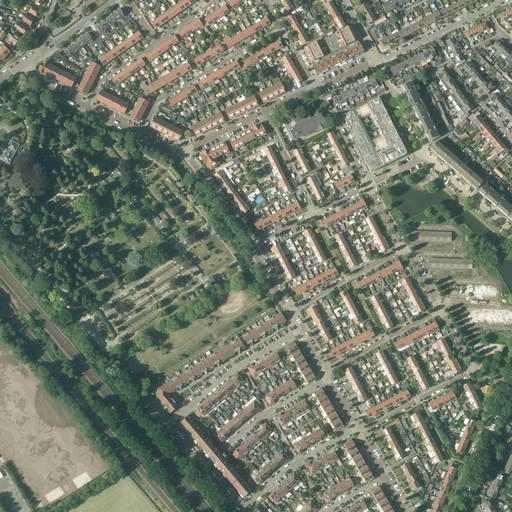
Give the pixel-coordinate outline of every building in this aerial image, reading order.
[(71,11),(80,3),(77,0),(74,0),(67,6),(71,11)] [(149,9),(148,7),(147,5),(145,3),(142,0),(136,0),(139,4),(141,2),(146,8),(144,10),(145,12),(149,9)] [(172,0),(170,1),(174,7),(172,9),(176,15),(181,11),(177,5),(175,3),(172,0)] [(238,5),(234,0),(232,0),(229,3),(233,9),(236,7),(238,10),(238,9),(240,12),(242,11),(240,8),(238,5)] [(391,0),(386,2),(391,11),(395,8),(391,0)] [(396,0),(391,0),(395,8),(400,6),(396,0)] [(461,1),(456,3),(459,10),(465,7),(462,0),(461,1)] [(325,4),(328,9),(334,6),(331,1),(327,3),(326,1),(323,2),(324,5),(325,4)] [(178,4),(177,5),(181,11),(186,8),(182,2),(178,4)] [(290,2),(284,5),(287,11),(293,8),(290,2)] [(386,2),(382,5),(386,13),(391,11),(386,2)] [(371,6),(368,7),(366,3),(360,7),(363,12),(369,9),(371,8),(372,8),(371,6)] [(455,4),(450,6),(453,13),(459,10),(456,3),(455,4)] [(29,13),(30,12),(37,16),(39,11),(29,5),(27,8),(28,8),(26,11),(29,13)] [(220,9),(224,15),(229,12),(225,5),(220,9)] [(328,9),(331,14),(337,11),(334,6),(328,9)] [(449,7),(444,9),(447,16),(453,13),(450,6),(449,7)] [(363,12),(366,18),(372,14),(374,14),(372,11),(373,11),(371,8),(369,9),(363,12)] [(117,10),(116,11),(124,22),(124,21),(126,24),(131,20),(129,18),(130,17),(129,16),(127,18),(125,15),(120,9),(118,11),(117,10)] [(169,11),(167,12),(171,18),(176,15),(172,9),(169,11)] [(219,18),(224,15),(220,9),(215,12),(219,18)] [(443,10),(438,12),(441,19),(447,16),(444,9),(443,10)] [(431,13),(432,15),(435,21),(441,19),(438,12),(437,10),(431,13)] [(112,14),(117,21),(119,19),(122,23),(124,22),(116,11),(115,12),(115,13),(114,14),(114,13),(112,14)] [(337,11),(331,14),(329,16),(330,18),(332,17),(334,20),(340,16),(337,11)] [(165,14),(162,16),(166,22),(171,18),(167,12),(165,14)] [(214,22),(219,18),(215,12),(210,16),(214,22)] [(291,23),(296,20),(295,17),(297,16),(297,15),(299,14),(298,12),(293,14),(288,18),(291,23)] [(505,21),(508,20),(505,13),(500,16),(503,23),(505,22),(505,21)] [(31,25),(34,21),(25,14),(23,17),(26,19),(24,21),(31,25)] [(109,17),(108,18),(116,28),(118,27),(115,23),(117,21),(112,14),(110,16),(111,16),(110,17),(109,17)] [(375,20),(372,14),(366,18),(369,23),(375,20)] [(426,17),(424,18),(427,25),(435,21),(432,15),(429,17),(428,16),(426,17)] [(161,25),(166,22),(162,16),(157,19),(161,25)] [(209,25),(214,22),(210,16),(205,19),(209,25)] [(334,20),(337,25),(343,21),(340,16),(334,20)] [(386,20),(385,16),(375,22),(377,25),(386,20)] [(267,17),(261,20),(265,27),(271,24),(267,17)] [(103,21),(108,28),(111,26),(113,30),(116,28),(108,18),(106,19),(106,20),(105,21),(105,20),(104,21),(103,21)] [(418,22),(417,23),(420,29),(427,25),(424,18),(420,20),(420,21),(418,22)] [(156,29),(161,25),(157,19),(152,23),(156,29)] [(193,22),(198,28),(203,25),(198,19),(193,22)] [(259,22),(256,24),(260,30),(265,27),(261,20),(260,19),(258,20),(259,22)] [(297,20),(296,20),(291,23),(294,28),(299,25),(304,22),(303,20),(301,22),(299,19),(297,20)] [(101,23),(99,24),(104,31),(107,35),(109,33),(106,30),(108,28),(103,21),(102,22),(102,23),(102,24),(101,23)] [(343,21),(337,25),(340,30),(346,26),(343,21)] [(17,30),(17,29),(25,34),(27,29),(20,24),(18,22),(18,23),(15,27),(15,28),(17,30)] [(189,25),(193,32),(198,28),(193,22),(189,25)] [(304,22),(299,25),(294,28),(297,33),(302,30),(301,27),(303,26),(303,25),(306,24),(304,22)] [(486,22),(480,25),(483,31),(487,30),(488,32),(490,30),(486,22)] [(412,25),(411,26),(414,32),(420,29),(417,23),(412,25)] [(102,33),(105,36),(107,35),(104,31),(99,24),(98,25),(98,26),(96,28),(99,31),(98,31),(98,32),(100,34),(101,33),(101,34),(102,33)] [(256,24),(251,27),(255,33),(260,30),(256,24)] [(193,32),(189,25),(184,29),(188,35),(193,32)] [(249,29),(246,30),(250,36),(255,33),(251,27),(250,25),(248,27),(249,29)] [(312,62),(314,66),(319,63),(325,61),(331,58),(337,55),(342,52),(348,49),(354,46),(359,44),(358,42),(359,42),(358,42),(357,40),(358,40),(351,25),(335,33),(334,34),(332,34),(331,35),(330,36),(328,36),(327,37),(325,38),(324,38),(322,39),(320,40),(318,41),(317,40),(315,41),(316,42),(314,43),(312,44),(310,45),(307,46),(305,48),(304,48),(312,62)] [(403,27),(404,29),(405,29),(408,35),(414,32),(411,26),(408,27),(407,25),(403,27)] [(480,25),(475,28),(479,36),(481,35),(480,33),(483,31),(480,25)] [(475,28),(470,30),(473,37),(476,35),(477,37),(479,36),(475,28)] [(188,35),(184,29),(178,33),(180,35),(183,39),(188,35)] [(399,31),(399,32),(402,38),(408,35),(405,29),(404,29),(399,31)] [(15,46),(19,42),(10,36),(11,35),(5,30),(4,31),(3,31),(0,35),(0,41),(2,42),(6,35),(11,39),(9,41),(9,42),(8,43),(14,47),(15,46)] [(246,30),(241,33),(245,39),(250,36),(246,30)] [(300,39),(305,35),(302,30),(297,33),(300,39)] [(468,39),(473,37),(470,30),(465,33),(468,39)] [(245,39),(241,33),(240,31),(235,34),(236,36),(240,42),(245,39)] [(139,32),(134,35),(139,41),(143,38),(139,32)] [(393,35),(396,41),(402,38),(399,32),(393,35)] [(13,36),(11,35),(10,36),(19,42),(22,38),(15,33),(13,36)] [(86,34),(84,36),(92,46),(97,43),(95,40),(93,39),(93,38),(92,36),(91,36),(90,36),(88,33),(87,34),(87,35),(86,34)] [(134,35),(129,39),(134,45),(139,41),(134,35)] [(170,39),(174,45),(179,42),(174,35),(170,39)] [(308,40),(305,35),(300,39),(303,44),(308,40)] [(390,44),(387,38),(386,38),(385,35),(382,37),(383,39),(380,41),(383,47),(390,44)] [(387,38),(390,44),(396,41),(393,35),(387,38)] [(447,41),(450,46),(458,42),(464,39),(462,35),(459,36),(460,38),(457,40),(455,37),(447,41)] [(92,46),(84,36),(82,37),(83,38),(82,38),(80,39),(85,46),(87,44),(90,47),(90,48),(92,46)] [(236,36),(231,39),(235,45),(240,42),(236,36)] [(97,43),(102,49),(104,47),(101,43),(98,38),(95,40),(97,43)] [(229,48),(235,45),(231,39),(231,38),(225,41),(226,43),(229,48)] [(76,42),(84,52),(86,51),(83,47),(85,46),(80,39),(79,40),(79,41),(78,41),(77,41),(76,42)] [(124,42),(129,48),(134,45),(129,39),(124,42)] [(170,39),(165,42),(169,48),(174,45),(170,39)] [(274,44),(277,50),(283,47),(280,40),(274,44)] [(498,50),(502,44),(502,43),(500,41),(499,42),(497,40),(493,46),(498,50)] [(489,41),(483,44),(485,49),(492,46),(489,41)] [(82,54),(84,52),(76,42),(75,43),(75,44),(74,45),(73,44),(72,45),(77,52),(79,50),(82,54)] [(120,45),(124,51),(129,48),(124,42),(120,45)] [(165,42),(160,46),(164,52),(169,48),(165,42)] [(450,46),(452,52),(458,49),(461,48),(464,46),(463,43),(460,45),(459,45),(458,42),(450,46)] [(215,48),(218,54),(223,51),(221,47),(219,44),(218,43),(216,44),(217,47),(215,48)] [(359,44),(354,46),(359,56),(364,53),(360,43),(359,44)] [(269,47),(272,53),(277,50),(274,44),(269,47)] [(499,56),(502,54),(507,48),(502,44),(498,50),(495,53),(499,56)] [(1,51),(7,56),(10,52),(3,45),(1,47),(3,49),(1,51)] [(120,45),(115,49),(119,55),(124,51),(120,45)] [(67,49),(75,59),(77,57),(74,54),(76,52),(71,46),(70,47),(70,48),(69,47),(67,49)] [(159,55),(164,52),(160,46),(155,49),(159,55)] [(348,49),(353,59),(359,56),(354,46),(348,49)] [(264,50),(267,55),(272,53),(269,47),(264,50)] [(218,54),(215,48),(211,50),(211,48),(209,49),(210,51),(213,57),(218,54)] [(458,49),(452,52),(455,57),(461,54),(463,53),(467,51),(466,49),(462,50),(461,48),(458,49)] [(507,57),(511,52),(507,48),(502,54),(507,57)] [(75,59),(67,49),(66,50),(66,51),(64,52),(69,58),(70,57),(73,60),(75,59)] [(115,49),(110,52),(114,58),(119,55),(115,49)] [(150,52),(156,61),(158,59),(157,57),(159,55),(155,49),(150,52)] [(208,60),(213,57),(210,51),(209,49),(206,51),(207,53),(205,54),(208,60)] [(348,49),(342,52),(347,61),(353,59),(348,49)] [(259,52),(262,58),(267,55),(264,50),(259,52)] [(426,61),(432,58),(428,50),(422,53),(426,61)] [(109,62),(114,58),(110,52),(106,55),(104,52),(103,53),(109,62)] [(153,60),(155,62),(156,61),(150,52),(146,56),(150,62),(153,60)] [(254,55),(257,61),(262,58),(259,52),(254,55)] [(337,55),(341,64),(347,61),(342,52),(337,55)] [(103,53),(101,54),(101,55),(100,56),(102,58),(100,59),(104,65),(109,62),(103,53)] [(420,61),(421,63),(421,64),(427,62),(426,61),(422,53),(417,56),(420,61)] [(203,63),(208,60),(205,54),(199,57),(203,63)] [(463,60),(461,54),(455,57),(458,63),(460,62),(461,65),(465,61),(464,60),(463,60)] [(249,58),(252,64),(253,67),(259,64),(258,63),(257,61),(254,55),(249,58)] [(282,58),(285,64),(291,60),(288,55),(282,58)] [(337,55),(331,58),(335,67),(341,64),(337,55)] [(417,56),(412,58),(415,64),(416,66),(421,63),(420,61),(417,56)] [(198,66),(203,63),(199,57),(194,60),(198,66)] [(252,64),(249,58),(243,61),(245,64),(243,65),(244,67),(246,66),(247,67),(252,64)] [(325,61),(330,70),(335,67),(331,58),(325,61)] [(410,69),(416,66),(415,64),(412,58),(407,61),(409,66),(410,69)] [(141,59),(137,62),(141,68),(143,70),(144,69),(143,67),(146,65),(141,59)] [(285,64),(288,69),(294,65),(291,60),(285,64)] [(230,64),(234,70),(234,71),(240,67),(239,65),(236,61),(230,64)] [(325,61),(319,63),(324,73),(330,70),(325,61)] [(411,69),(410,69),(409,66),(407,61),(401,63),(404,69),(406,68),(408,71),(411,69)] [(463,67),(467,71),(473,67),(469,62),(468,61),(464,64),(465,65),(463,67)] [(39,71),(44,74),(44,73),(48,65),(49,64),(44,62),(43,64),(42,64),(39,69),(40,69),(39,71)] [(92,62),(90,67),(98,71),(101,67),(92,62)] [(137,62),(132,65),(136,71),(141,68),(137,62)] [(188,63),(183,66),(187,72),(192,69),(188,63)] [(313,66),(318,76),(324,73),(319,63),(314,66),(313,66)] [(234,70),(230,64),(225,67),(229,73),(234,70)] [(48,65),(44,73),(49,76),(53,67),(49,65),(48,65)] [(131,75),(136,71),(132,65),(127,69),(131,75)] [(288,69),(291,74),(297,70),(294,65),(288,69)] [(183,66),(178,69),(182,75),(187,72),(183,66)] [(400,75),(400,74),(396,66),(391,68),(393,74),(394,77),(400,75)] [(53,67),(49,76),(53,78),(57,69),(53,67)] [(90,67),(87,72),(96,76),(98,71),(90,67)] [(229,73),(225,67),(220,70),(224,76),(229,73)] [(473,67),(467,71),(471,76),(478,70),(477,67),(475,69),(473,67)] [(62,71),(57,69),(53,78),(58,80),(62,71)] [(126,78),(131,75),(127,69),(122,72),(126,78)] [(182,75),(178,69),(175,71),(174,69),(172,70),(176,78),(182,75)] [(440,80),(443,78),(448,74),(445,69),(437,75),(440,80)] [(475,80),(480,76),(483,74),(479,69),(478,70),(471,76),(475,80)] [(170,74),(168,75),(171,81),(176,78),(172,70),(169,72),(170,74)] [(224,76),(220,70),(215,73),(219,79),(222,77),(223,80),(225,78),(224,76)] [(292,80),(294,79),(300,75),(297,70),(291,74),(289,75),(292,80)] [(62,71),(58,80),(62,82),(67,74),(62,71)] [(87,72),(85,76),(94,81),(96,76),(87,72)] [(117,75),(122,82),(126,78),(122,72),(117,75)] [(219,79),(215,73),(210,76),(214,82),(219,79)] [(67,74),(62,82),(67,85),(71,76),(67,74)] [(448,74),(443,78),(440,80),(443,85),(446,83),(452,79),(448,74)] [(120,83),(121,85),(123,84),(122,82),(117,75),(113,79),(117,85),(120,83)] [(171,81),(168,75),(162,78),(166,84),(171,81)] [(303,81),(300,75),(294,79),(297,84),(303,81)] [(71,76),(67,85),(72,87),(76,79),(71,76)] [(85,76),(83,81),(91,85),(94,81),(85,76)] [(214,82),(210,76),(205,79),(209,85),(214,82)] [(479,85),(484,80),(480,76),(475,80),(479,85)] [(162,78),(157,81),(161,87),(166,84),(162,78)] [(370,81),(373,89),(379,86),(375,78),(370,81)] [(210,87),(209,85),(205,79),(200,82),(198,84),(202,90),(202,91),(210,87)] [(446,83),(443,85),(447,90),(450,88),(456,84),(452,79),(446,83)] [(483,89),(488,85),(484,80),(479,85),(483,89)] [(83,81),(80,86),(89,90),(91,85),(83,81)] [(157,81),(152,84),(156,90),(161,87),(157,81)] [(370,81),(364,84),(368,91),(373,89),(370,81)] [(407,94),(409,99),(418,95),(412,81),(402,86),(405,92),(404,92),(405,95),(407,94)] [(156,90),(152,84),(151,82),(149,84),(149,85),(147,87),(148,89),(150,93),(156,90)] [(281,82),(258,93),(263,103),(285,92),(281,82)] [(491,82),(488,85),(483,89),(487,94),(492,90),(493,91),(496,88),(491,82)] [(189,88),(192,94),(194,97),(202,92),(197,84),(194,86),(194,85),(189,88)] [(364,84),(359,86),(362,92),(364,90),(366,93),(368,91),(364,84)] [(456,84),(450,88),(453,93),(459,89),(456,84)] [(80,86),(78,90),(87,95),(89,90),(80,86)] [(359,86),(354,89),(358,97),(363,95),(362,92),(359,86)] [(187,97),(192,94),(189,88),(184,91),(187,97)] [(348,91),(352,99),(353,100),(358,97),(354,89),(348,91)] [(450,95),(453,100),(463,94),(459,89),(453,93),(450,95)] [(490,98),(494,103),(500,98),(503,95),(497,89),(494,92),(495,94),(490,98)] [(101,91),(96,100),(101,102),(105,93),(101,91)] [(189,100),(187,97),(184,91),(179,94),(182,100),(185,98),(187,101),(189,100)] [(348,91),(343,94),(346,99),(348,98),(350,100),(352,99),(348,91)] [(105,93),(101,102),(106,104),(110,96),(105,93)] [(177,103),(182,100),(179,94),(174,97),(177,103)] [(343,94),(338,96),(342,104),(347,102),(346,100),(346,99),(343,94)] [(463,94),(453,100),(457,105),(461,103),(466,98),(463,94)] [(254,95),(225,110),(230,120),(258,105),(254,95)] [(418,95),(409,99),(412,105),(411,106),(412,108),(413,108),(416,113),(425,108),(418,95)] [(115,98),(110,96),(106,104),(110,107),(115,98)] [(336,107),(342,104),(338,96),(332,99),(336,107)] [(172,106),(177,103),(174,97),(169,100),(172,106)] [(405,155),(406,155),(407,153),(406,152),(379,97),(342,115),(370,171),(371,171),(372,172),(373,172),(384,166),(384,165),(387,163),(388,164),(405,155)] [(115,98),(110,107),(115,109),(119,100),(115,98)] [(140,98),(138,103),(146,107),(149,102),(140,98)] [(461,103),(457,105),(460,110),(470,104),(466,98),(461,103)] [(498,107),(503,102),(506,100),(505,98),(502,101),(500,98),(494,103),(498,107)] [(124,103),(119,100),(115,109),(120,111),(124,103)] [(503,102),(498,107),(502,112),(507,107),(503,102)] [(124,103),(120,111),(124,114),(129,105),(124,103)] [(138,103),(135,108),(144,112),(146,107),(138,103)] [(470,104),(460,110),(464,115),(473,108),(470,104)] [(502,112),(506,116),(511,111),(511,110),(511,109),(509,106),(507,107),(502,112)] [(135,108),(133,112),(142,117),(144,112),(135,108)] [(420,121),(423,126),(432,122),(425,108),(416,113),(419,119),(418,119),(419,122),(420,121)] [(142,117),(133,112),(131,117),(139,121),(142,117)] [(191,126),(196,136),(225,122),(220,112),(191,126)] [(478,126),(479,128),(485,123),(481,118),(483,117),(478,112),(469,119),(476,127),(478,126)] [(291,132),(294,137),(296,135),(298,138),(302,136),(302,135),(314,129),(316,133),(327,127),(321,113),(320,114),(321,114),(316,116),(316,117),(312,119),(309,113),(296,119),(299,126),(297,126),(293,128),(294,130),(291,132)] [(150,127),(179,141),(184,131),(155,117),(150,127)] [(427,135),(429,140),(438,135),(432,122),(423,126),(425,132),(424,133),(426,135),(427,135)] [(479,128),(483,133),(489,128),(485,123),(479,128)] [(229,140),(234,150),(266,134),(261,124),(260,124),(258,125),(258,126),(255,128),(254,127),(251,129),(247,131),(248,132),(246,133),(245,132),(229,140)] [(459,136),(463,132),(458,127),(454,130),(459,136)] [(483,133),(487,138),(493,133),(489,128),(483,133)] [(330,140),(336,137),(333,132),(327,135),(330,140)] [(490,144),(492,143),(498,138),(493,133),(487,138),(490,140),(488,142),(490,144)] [(19,140),(14,137),(12,141),(8,148),(16,152),(16,151),(19,153),(23,147),(19,145),(21,143),(18,142),(19,140)] [(332,145),(338,142),(336,137),(330,140),(332,145)] [(492,143),(496,148),(502,142),(498,138),(492,143)] [(437,141),(431,149),(436,153),(435,154),(437,156),(438,155),(442,159),(449,151),(437,141)] [(207,150),(200,154),(201,155),(200,156),(206,165),(207,164),(211,170),(219,163),(216,159),(229,152),(224,142),(210,149),(209,149),(210,151),(208,152),(207,150)] [(335,151),(341,147),(338,142),(332,145),(335,151)] [(502,142),(496,148),(498,150),(496,152),(497,153),(498,155),(500,153),(506,147),(502,142)] [(264,156),(267,155),(273,152),(270,146),(261,151),(264,157),(264,156)] [(337,156),(344,153),(341,147),(335,151),(337,156)] [(506,147),(500,153),(504,158),(510,152),(506,147)] [(297,157),(303,154),(304,154),(301,148),(294,151),(297,157)] [(449,151),(442,159),(447,163),(446,164),(448,166),(449,165),(453,169),(460,161),(449,151)] [(13,157),(6,152),(2,160),(6,162),(5,164),(8,166),(9,164),(13,157)] [(267,155),(269,160),(276,157),(273,152),(267,155)] [(340,161),(346,158),(344,153),(337,156),(340,161)] [(300,163),(306,160),(303,154),(297,157),(300,163)] [(272,166),(278,163),(276,157),(269,160),(272,166)] [(349,163),(346,158),(340,161),(343,166),(349,163)] [(302,168),(308,165),(306,160),(300,163),(302,168)] [(460,161),(453,169),(458,173),(458,174),(460,176),(460,175),(462,176),(465,179),(471,171),(460,161)] [(281,168),(278,163),(272,166),(275,171),(281,168)] [(311,170),(308,165),(302,168),(305,173),(311,170)] [(275,171),(277,176),(283,173),(281,168),(275,171)] [(218,180),(226,174),(222,169),(215,175),(218,180)] [(471,171),(465,179),(470,183),(469,184),(471,186),(472,185),(476,189),(483,181),(471,171)] [(277,176),(280,181),(286,178),(283,173),(277,176)] [(230,179),(226,174),(218,180),(222,185),(227,181),(230,179)] [(345,178),(349,184),(355,181),(351,174),(345,178)] [(310,184),(316,181),(314,176),(307,179),(310,184)] [(281,187),(282,187),(282,186),(288,183),(286,178),(280,181),(281,184),(280,185),(281,187)] [(343,187),(349,184),(345,178),(340,181),(343,187)] [(231,186),(227,181),(222,185),(226,190),(231,186)] [(312,189),(319,186),(316,181),(310,184),(312,189)] [(338,190),(343,187),(340,181),(335,184),(338,190)] [(229,194),(235,190),(233,188),(236,185),(234,183),(231,186),(226,190),(229,194)] [(288,183),(282,186),(282,187),(285,193),(291,190),(288,183)] [(484,196),(483,196),(485,198),(486,198),(490,202),(497,194),(486,184),(479,192),(484,196)] [(315,194),(321,191),(319,186),(312,189),(315,194)] [(233,199),(238,195),(235,190),(229,194),(233,199)] [(322,191),(321,191),(315,194),(318,200),(325,197),(322,191)] [(238,195),(233,199),(236,204),(242,199),(240,197),(241,196),(240,194),(238,195)] [(497,194),(490,202),(495,206),(494,206),(497,208),(502,212),(508,204),(502,198),(497,194)] [(362,201),(358,203),(361,209),(367,206),(363,200),(364,200),(362,196),(360,197),(362,201)] [(244,202),(242,199),(236,204),(240,208),(245,204),(246,204),(246,203),(245,201),(244,202)] [(361,209),(358,203),(354,205),(353,201),(351,202),(356,212),(357,214),(360,212),(359,210),(361,209)] [(297,202),(291,205),(295,212),(301,209),(297,202)] [(356,212),(351,202),(349,203),(351,206),(348,208),(351,214),(356,212)] [(250,209),(246,204),(245,204),(240,208),(244,214),(250,209)] [(289,207),(286,208),(290,215),(295,212),(291,205),(291,204),(288,205),(289,207)] [(511,207),(508,204),(502,212),(506,216),(508,218),(511,220),(511,207)] [(351,214),(348,208),(344,210),(342,206),(341,207),(346,217),(351,214)] [(346,217),(341,207),(339,208),(341,212),(338,213),(341,220),(346,217)] [(284,217),(290,215),(286,208),(281,211),(284,217)] [(284,217),(281,211),(280,209),(275,212),(276,214),(279,220),(284,217)] [(336,222),(330,212),(329,213),(331,217),(327,219),(330,225),(336,222)] [(341,220),(338,213),(334,215),(332,212),(330,212),(336,222),(337,224),(339,223),(338,221),(341,220)] [(276,214),(271,216),(274,222),(279,220),(276,214)] [(271,216),(266,219),(269,225),(274,222),(271,216)] [(368,225),(374,221),(372,216),(365,219),(368,225)] [(330,225),(327,219),(323,221),(321,217),(319,218),(321,222),(322,222),(325,228),(330,225)] [(260,220),(260,221),(264,228),(269,225),(266,219),(263,220),(262,219),(260,220)] [(258,231),(264,228),(260,221),(254,224),(258,231)] [(371,230),(377,226),(374,221),(368,225),(371,230)] [(373,235),(379,232),(377,226),(371,230),(368,231),(369,234),(372,232),(373,235)] [(415,227),(415,240),(458,243),(458,242),(461,242),(462,230),(458,230),(457,232),(423,230),(423,228),(415,227)] [(307,237),(313,234),(310,229),(304,232),(307,237)] [(376,240),(382,237),(379,232),(373,235),(376,240)] [(338,242),(344,239),(341,233),(335,237),(338,242)] [(309,242),(316,239),(313,234),(307,237),(309,242)] [(379,246),(386,242),(383,236),(382,237),(376,240),(379,246)] [(312,248),(318,244),(316,239),(309,242),(308,243),(311,248),(312,248)] [(340,247),(347,244),(344,239),(338,242),(340,247)] [(389,248),(386,242),(379,246),(382,252),(389,248)] [(315,253),(321,249),(318,244),(312,248),(315,253)] [(343,252),(349,249),(347,244),(340,247),(343,252)] [(272,248),(275,254),(282,250),(279,245),(272,248)] [(317,258),(323,255),(321,249),(315,253),(317,258)] [(346,257),(352,254),(349,249),(343,252),(346,257)] [(285,256),(282,250),(275,254),(278,260),(279,260),(285,256)] [(354,259),(352,254),(346,257),(348,263),(354,259)] [(326,260),(323,255),(317,258),(320,263),(326,260)] [(288,262),(285,256),(279,260),(281,265),(288,262)] [(398,262),(394,264),(398,270),(403,268),(399,262),(400,261),(398,257),(396,258),(398,262)] [(354,259),(348,263),(351,268),(357,265),(354,259)] [(290,267),(288,262),(281,265),(284,270),(290,267)] [(387,263),(392,273),(398,270),(394,264),(391,266),(389,262),(387,263)] [(392,273),(387,263),(386,264),(388,268),(384,269),(387,276),(390,274),(394,280),(395,282),(396,281),(392,273)] [(293,272),(290,267),(284,270),(287,275),(293,272)] [(436,267),(435,280),(486,282),(489,282),(490,270),(486,270),(485,272),(444,269),(444,267),(436,267)] [(329,270),(333,278),(335,277),(335,276),(338,274),(335,268),(332,269),(329,270)] [(375,269),(377,273),(374,275),(377,281),(378,283),(381,282),(380,279),(382,278),(377,268),(375,269)] [(387,276),(384,269),(380,271),(378,268),(377,268),(382,278),(387,276)] [(333,278),(329,270),(327,271),(327,272),(325,273),(328,280),(331,278),(331,279),(333,278)] [(295,277),(293,272),(287,275),(289,280),(295,277)] [(323,283),(319,275),(318,273),(316,274),(317,277),(314,279),(318,285),(321,283),(321,284),(323,283)] [(328,280),(325,273),(322,275),(321,274),(319,275),(323,283),(325,282),(325,281),(328,280)] [(368,273),(367,274),(372,284),(377,281),(374,275),(370,277),(368,273)] [(372,284),(367,274),(365,275),(367,278),(363,280),(367,286),(372,284)] [(404,286),(410,283),(408,277),(401,281),(404,286)] [(367,286),(363,280),(360,282),(358,278),(356,279),(358,283),(361,289),(367,286)] [(318,285),(314,279),(312,280),(311,279),(309,280),(313,288),(315,287),(314,286),(318,285)] [(313,288),(309,280),(306,281),(307,282),(304,284),(307,290),(310,288),(311,289),(313,288)] [(407,291),(413,288),(410,283),(404,286),(407,291)] [(307,290),(304,284),(301,285),(301,284),(298,285),(302,293),(305,292),(304,292),(307,290)] [(302,293),(298,285),(296,287),(297,288),(294,289),(297,295),(300,294),(302,293)] [(409,296),(416,293),(413,288),(407,291),(409,296)] [(343,299),(349,296),(346,290),(340,294),(343,299)] [(412,301),(418,298),(416,293),(409,296),(412,301)] [(374,303),(380,300),(377,295),(371,298),(374,303)] [(352,301),(349,296),(343,299),(345,304),(352,301)] [(415,307),(422,303),(419,298),(418,298),(412,301),(415,307)] [(374,303),(376,308),(382,305),(385,304),(384,302),(381,303),(380,300),(374,303)] [(354,306),(352,301),(345,304),(348,309),(354,306)] [(425,309),(422,303),(415,307),(418,313),(425,309)] [(376,308),(379,314),(385,310),(388,309),(386,306),(384,308),(382,305),(376,308)] [(311,316),(318,312),(320,311),(318,309),(317,309),(315,306),(308,310),(311,316)] [(351,314),(357,311),(354,306),(348,309),(351,314)] [(461,309),(461,322),(511,325),(511,324),(511,312),(511,314),(469,312),(470,310),(461,309)] [(388,315),(385,310),(379,314),(382,319),(388,315)] [(351,314),(353,319),(354,319),(360,316),(357,311),(351,314)] [(314,322),(315,321),(321,318),(318,312),(311,316),(314,322)] [(281,313),(277,315),(282,324),(286,321),(281,313)] [(277,315),(264,323),(269,331),(274,328),(275,330),(276,330),(277,330),(278,329),(278,328),(277,327),(282,324),(277,315)] [(390,320),(388,315),(382,319),(384,324),(390,321),(393,319),(392,317),(390,318),(391,319),(390,320)] [(354,319),(353,319),(351,321),(352,323),(355,322),(356,325),(363,321),(360,316),(354,319)] [(315,321),(318,327),(324,323),(327,322),(325,319),(323,321),(321,318),(315,321)] [(430,325),(434,331),(439,328),(436,322),(434,318),(432,319),(434,323),(430,325)] [(393,326),(390,321),(384,324),(387,329),(393,326)] [(264,323),(252,331),(257,339),(262,336),(263,337),(264,338),(265,338),(265,337),(265,336),(264,335),(269,331),(264,323)] [(327,329),(324,323),(318,327),(320,332),(327,329)] [(434,331),(430,325),(427,327),(425,323),(423,324),(429,334),(434,331)] [(429,334),(423,324),(422,325),(424,328),(420,330),(423,336),(429,334)] [(423,336),(420,330),(417,332),(415,328),(413,329),(418,339),(423,336)] [(329,334),(327,329),(320,332),(323,337),(329,334)] [(366,331),(370,339),(372,338),(371,337),(375,336),(371,329),(369,331),(368,330),(366,331)] [(418,339),(413,329),(412,330),(413,334),(410,336),(413,342),(418,339)] [(252,331),(239,339),(244,347),(249,344),(250,345),(251,346),(252,346),(253,345),(253,344),(252,342),(257,339),(252,331)] [(370,339),(366,331),(363,332),(364,333),(361,335),(364,341),(367,339),(368,340),(370,339)] [(329,334),(323,337),(326,342),(333,338),(332,336),(331,337),(329,334)] [(413,342),(410,336),(406,337),(404,334),(403,335),(408,344),(413,342)] [(364,341),(361,335),(358,336),(358,335),(355,336),(359,344),(361,343),(364,341)] [(408,344),(403,335),(401,335),(403,339),(400,341),(403,347),(408,344)] [(359,344),(355,336),(353,338),(354,339),(351,340),(354,346),(357,345),(359,344)] [(440,346),(446,343),(444,338),(438,341),(440,346)] [(239,350),(244,347),(239,339),(222,349),(228,357),(237,352),(238,353),(239,354),(240,353),(240,352),(239,350)] [(403,347),(400,341),(396,343),(394,339),(392,340),(394,344),(398,350),(403,347)] [(354,346),(351,340),(348,341),(347,340),(345,342),(349,350),(351,348),(354,346)] [(286,346),(291,355),(299,350),(294,341),(286,346)] [(349,350),(345,342),(343,343),(343,344),(340,345),(344,352),(347,350),(347,351),(349,350)] [(443,352),(449,348),(446,343),(440,346),(443,352)] [(344,352),(340,345),(338,347),(337,346),(335,347),(339,355),(341,354),(341,353),(344,352)] [(339,355),(335,347),(333,348),(333,349),(330,351),(333,357),(336,355),(337,356),(339,355)] [(445,357),(452,354),(449,348),(443,352),(445,357)] [(206,359),(211,368),(216,364),(217,366),(218,366),(219,366),(219,365),(219,364),(218,363),(228,357),(222,349),(206,359)] [(293,358),(295,361),(306,354),(304,351),(301,353),(299,350),(291,355),(289,357),(290,360),(293,358)] [(379,359),(385,356),(382,351),(376,354),(379,359)] [(272,356),(277,364),(281,361),(277,353),(272,356)] [(295,361),(298,367),(306,362),(304,359),(307,357),(306,354),(295,361)] [(454,359),(452,354),(445,357),(443,358),(446,363),(448,362),(454,359)] [(267,359),(272,367),(277,364),(272,356),(267,359)] [(381,365),(388,361),(385,356),(379,359),(381,365)] [(410,364),(416,361),(413,356),(407,359),(410,364)] [(451,368),(458,364),(455,358),(454,359),(448,362),(451,368)] [(206,359),(193,367),(198,375),(204,372),(204,374),(205,374),(206,374),(207,373),(207,372),(206,371),(211,368),(206,359)] [(263,361),(267,369),(272,367),(267,359),(263,361)] [(258,364),(263,372),(267,369),(263,361),(258,364)] [(384,370),(390,366),(388,361),(381,365),(384,370)] [(410,364),(412,369),(419,366),(416,361),(410,364)] [(298,367),(302,373),(313,366),(311,363),(308,365),(306,362),(298,367)] [(252,365),(258,375),(263,372),(258,364),(254,367),(252,365)] [(461,370),(458,364),(451,368),(454,374),(461,370)] [(253,378),(258,375),(252,365),(247,368),(253,378)] [(305,379),(313,374),(311,371),(314,369),(313,366),(302,373),(305,379)] [(387,375),(393,372),(390,366),(384,370),(387,375)] [(419,366),(412,369),(415,374),(421,371),(419,366)] [(193,367),(181,375),(186,383),(191,380),(192,381),(193,382),(194,382),(194,381),(194,380),(193,379),(198,375),(193,367)] [(344,371),(347,377),(354,373),(351,367),(344,371)] [(423,374),(421,371),(415,374),(418,380),(424,376),(426,375),(425,373),(423,374)] [(233,376),(235,378),(241,385),(245,382),(238,372),(233,376)] [(389,380),(396,377),(393,372),(387,375),(389,380)] [(350,382),(351,382),(357,379),(354,373),(347,377),(350,382)] [(315,377),(313,374),(305,379),(309,385),(320,378),(318,375),(315,377)] [(186,383),(181,375),(168,383),(173,391),(179,388),(179,389),(180,390),(181,390),(182,389),(182,388),(181,386),(186,383)] [(427,381),(424,376),(418,380),(420,385),(427,381)] [(398,382),(396,377),(389,380),(392,385),(398,382)] [(235,378),(231,382),(237,389),(241,385),(235,378)] [(292,379),(287,382),(292,390),(297,387),(292,379)] [(351,382),(354,387),(360,384),(362,383),(361,380),(358,381),(357,379),(351,382)] [(428,384),(427,381),(420,385),(423,390),(432,385),(431,383),(428,384)] [(233,392),(237,389),(231,382),(227,385),(233,392)] [(287,382),(282,385),(287,393),(292,390),(287,382)] [(467,391),(473,388),(470,382),(464,385),(467,391)] [(161,402),(169,395),(169,394),(173,391),(168,383),(158,389),(157,396),(161,402)] [(354,387),(356,392),(362,389),(360,384),(354,387)] [(233,392),(227,385),(223,389),(229,396),(233,392)] [(282,385),(278,387),(282,395),(287,393),(282,385)] [(313,398),(314,401),(325,394),(323,391),(326,389),(325,386),(313,393),(315,396),(313,398)] [(278,387),(273,390),(278,398),(282,395),(278,387)] [(470,397),(476,394),(473,388),(467,391),(470,397)] [(225,399),(229,396),(223,389),(219,392),(225,399)] [(356,392),(359,397),(365,394),(362,389),(356,392)] [(273,390),(268,393),(273,401),(278,398),(273,390)] [(402,392),(406,400),(408,399),(407,398),(411,397),(407,390),(404,392),(404,391),(402,392)] [(453,391),(447,394),(451,402),(457,399),(453,391)] [(215,395),(215,396),(221,403),(225,399),(219,392),(215,395)] [(266,392),(260,395),(265,402),(267,401),(270,406),(274,403),(273,401),(268,393),(267,394),(266,392)] [(406,400),(402,392),(399,393),(400,394),(397,396),(400,402),(403,400),(404,401),(406,400)] [(370,398),(367,393),(365,394),(359,397),(361,403),(370,398)] [(325,394),(314,401),(317,399),(321,405),(332,398),(330,396),(327,398),(325,394)] [(445,405),(451,402),(447,394),(441,397),(445,405)] [(473,403),(479,400),(476,394),(470,397),(473,403)] [(179,406),(169,395),(161,402),(165,406),(164,407),(164,408),(164,409),(165,410),(166,409),(167,408),(171,413),(179,406)] [(214,395),(210,398),(216,406),(221,403),(215,396),(214,395)] [(400,402),(397,396),(394,397),(394,396),(391,397),(395,405),(397,404),(397,403),(400,402)] [(395,405),(391,397),(389,398),(390,399),(387,401),(390,407),(393,406),(395,405)] [(439,408),(445,405),(441,397),(435,400),(439,408)] [(206,402),(212,410),(216,406),(210,398),(206,402)] [(332,398),(321,405),(324,411),(332,406),(330,403),(333,401),(332,398)] [(256,399),(250,404),(258,413),(262,409),(258,405),(260,403),(256,399)] [(433,411),(439,408),(435,400),(429,403),(433,411)] [(479,400),(473,403),(476,409),(482,406),(479,400)] [(390,407),(387,401),(384,402),(383,401),(381,403),(385,410),(387,409),(390,407)] [(201,405),(208,413),(212,410),(206,402),(201,405)] [(301,405),(305,413),(310,410),(306,402),(301,405)] [(385,410),(381,403),(379,404),(379,405),(376,406),(380,412),(383,411),(385,410)] [(258,413),(250,404),(246,408),(252,415),(256,411),(258,413)] [(208,413),(201,405),(195,411),(200,416),(202,414),(204,417),(208,413)] [(296,408),(301,416),(305,413),(301,405),(296,408)] [(332,406),(324,411),(328,417),(339,410),(337,408),(334,410),(332,406)] [(380,412),(376,406),(374,408),(373,407),(371,408),(375,416),(377,415),(377,414),(380,412)] [(252,415),(246,408),(242,411),(248,418),(252,415)] [(291,410),(296,419),(301,416),(296,408),(291,410)] [(375,416),(371,408),(368,409),(369,410),(366,411),(369,418),(372,416),(373,417),(375,416)] [(287,413),(291,421),(296,419),(291,410),(287,413)] [(339,410),(328,417),(331,423),(339,418),(337,415),(340,413),(339,410)] [(248,418),(242,411),(238,415),(244,422),(248,418)] [(416,421),(422,418),(419,412),(413,415),(416,421)] [(281,414),(287,424),(291,421),(287,413),(282,416),(281,414)] [(282,427),(287,424),(281,414),(276,417),(282,427)] [(244,422),(238,415),(234,418),(240,425),(244,422)] [(187,416),(180,422),(180,423),(212,461),(218,468),(244,498),(251,491),(228,464),(229,463),(225,458),(227,456),(225,454),(224,453),(222,455),(220,453),(212,443),(211,444),(187,416)] [(240,425),(234,418),(230,421),(236,429),(240,425)] [(339,418),(331,423),(336,432),(344,427),(339,418)] [(419,427),(425,424),(422,418),(416,421),(419,427)] [(467,425),(473,428),(476,422),(469,419),(467,425)] [(236,429),(230,421),(226,425),(232,433),(232,432),(236,429)] [(262,426),(269,435),(274,431),(266,422),(262,426)] [(422,433),(428,430),(425,424),(419,427),(422,433)] [(232,433),(226,425),(221,428),(228,436),(232,433)] [(464,431),(471,434),(473,428),(467,425),(464,431)] [(265,439),(269,435),(262,426),(263,428),(259,431),(265,439)] [(386,436),(392,433),(389,427),(383,430),(386,436)] [(228,436),(221,428),(217,432),(219,435),(217,436),(222,442),(228,436)] [(321,428),(316,431),(321,439),(325,436),(321,428)] [(424,439),(431,436),(428,430),(422,433),(424,439)] [(261,442),(265,439),(259,431),(255,435),(261,442)] [(316,431),(311,434),(316,442),(321,439),(316,431)] [(460,437),(460,438),(468,441),(471,434),(464,431),(462,438),(460,437)] [(389,442),(395,439),(392,433),(386,436),(389,442)] [(311,434),(307,436),(311,444),(316,442),(311,434)] [(257,446),(261,442),(255,435),(251,438),(257,446)] [(307,436),(302,439),(307,447),(311,444),(307,436)] [(427,445),(434,442),(431,436),(424,439),(427,445)] [(253,449),(257,446),(251,438),(247,442),(253,449)] [(457,444),(459,444),(459,445),(466,447),(468,441),(460,438),(457,444)] [(297,442),(303,452),(302,450),(307,447),(302,439),(297,442)] [(349,453),(357,448),(351,439),(343,444),(349,453)] [(395,439),(389,442),(392,448),(398,445),(395,439)] [(249,453),(253,449),(247,442),(243,445),(242,444),(242,445),(249,453)] [(298,455),(303,452),(297,442),(292,445),(298,455)] [(430,451),(437,448),(434,442),(427,445),(430,451)] [(242,445),(238,448),(245,456),(249,453),(242,445)] [(392,448),(395,454),(401,451),(398,445),(392,448)] [(454,450),(456,453),(455,453),(462,456),(462,454),(463,454),(466,447),(459,445),(457,450),(455,450),(454,450)] [(245,456),(238,448),(231,454),(236,459),(238,457),(240,460),(245,456)] [(283,450),(278,454),(286,463),(290,459),(285,453),(287,452),(284,448),(282,449),(283,450)] [(349,453),(352,459),(363,452),(362,450),(359,451),(357,448),(349,453)] [(430,451),(433,457),(440,454),(437,448),(430,451)] [(329,454),(334,462),(339,459),(334,451),(329,454)] [(404,458),(401,451),(395,454),(398,461),(404,458)] [(352,459),(356,465),(364,460),(362,457),(365,455),(363,452),(352,459)] [(286,463),(278,454),(274,457),(280,465),(284,461),(286,463)] [(325,457),(330,465),(334,462),(329,454),(325,457)] [(440,454),(433,457),(432,458),(434,461),(435,460),(436,463),(443,460),(440,454)] [(280,465),(274,457),(270,461),(276,468),(280,465)] [(320,459),(325,468),(330,465),(325,457),(320,459)] [(315,462),(320,470),(325,468),(320,459),(315,462)] [(356,465),(359,471),(370,464),(369,461),(365,463),(364,460),(356,465)] [(276,468),(270,461),(266,464),(272,472),(276,468)] [(310,463),(316,473),(320,470),(315,462),(311,465),(310,463)] [(311,476),(316,473),(310,463),(305,466),(311,476)] [(404,473),(410,469),(407,463),(401,466),(404,473)] [(272,472),(266,464),(262,468),(269,476),(268,475),(272,472)] [(361,478),(362,477),(371,472),(369,469),(372,467),(370,464),(359,471),(357,472),(361,478)] [(450,466),(448,473),(454,476),(457,469),(450,466)] [(511,476),(511,474),(511,469),(505,467),(503,473),(511,476)] [(269,476),(262,468),(258,471),(265,479),(269,476)] [(407,479),(413,475),(410,469),(404,473),(407,479)] [(265,479),(258,471),(254,475),(256,477),(253,479),(258,485),(265,479)] [(290,476),(298,485),(302,481),(294,472),(290,476)] [(371,472),(362,477),(366,483),(377,476),(376,473),(372,475),(371,472)] [(443,478),(445,479),(452,482),(454,476),(448,473),(445,472),(443,478)] [(496,473),(494,479),(502,482),(504,476),(496,473)] [(415,474),(413,475),(407,479),(410,484),(416,481),(414,478),(417,477),(415,474)] [(294,488),(298,485),(290,476),(292,478),(288,481),(294,488)] [(349,477),(345,480),(349,488),(354,485),(349,477)] [(452,482),(445,479),(442,485),(449,488),(452,482)] [(502,482),(494,479),(492,485),(499,488),(502,482)] [(345,480),(340,483),(345,491),(349,488),(345,480)] [(289,492),(294,488),(288,481),(283,485),(289,492)] [(419,487),(416,481),(410,484),(413,490),(416,489),(418,492),(423,490),(421,486),(419,487)] [(340,483),(335,485),(340,493),(345,491),(340,483)] [(369,493),(372,498),(382,492),(381,489),(384,487),(382,484),(371,491),(371,492),(369,493)] [(285,495),(289,492),(283,485),(279,488),(279,487),(285,495)] [(335,485),(331,488),(335,496),(340,493),(335,485)] [(449,488),(442,485),(440,492),(446,494),(449,488)] [(502,489),(499,488),(492,485),(490,490),(497,493),(500,494),(502,489)] [(281,499),(285,495),(279,487),(274,491),(281,499)] [(331,488),(326,491),(332,501),(331,499),(335,496),(331,488)] [(497,493),(490,490),(487,496),(495,499),(497,493)] [(277,503),(281,499),(274,491),(268,497),(273,502),(275,500),(277,503)] [(332,501),(326,491),(323,492),(322,491),(318,493),(321,499),(323,497),(327,504),(332,501)] [(372,498),(376,504),(378,503),(389,496),(388,494),(384,496),(382,492),(372,498)] [(444,501),(446,494),(440,492),(437,498),(444,501)] [(378,503),(381,509),(389,504),(388,501),(391,499),(389,496),(378,503)] [(441,507),(444,501),(437,498),(435,504),(441,507)] [(311,500),(307,504),(313,511),(315,511),(319,509),(311,500)] [(358,503),(363,511),(368,508),(363,500),(358,503)] [(482,504),(485,510),(492,506),(489,500),(482,504)] [(353,506),(357,511),(361,511),(363,511),(358,503),(353,506)]
